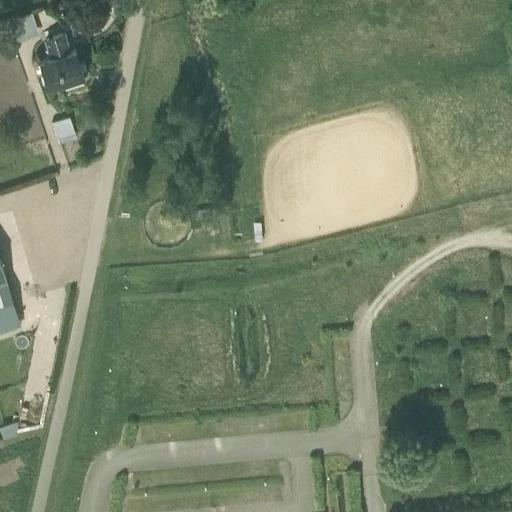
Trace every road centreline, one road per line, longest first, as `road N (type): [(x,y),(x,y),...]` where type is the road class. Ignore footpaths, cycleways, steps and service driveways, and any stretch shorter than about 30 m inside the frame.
road 1 (unclassified): [(37,511),(138,0)]
road 2 (track): [(359,355),(375,310),(416,265),(481,239),(511,236)]
